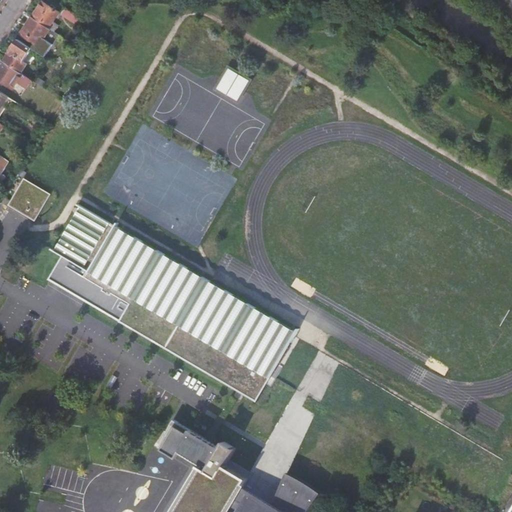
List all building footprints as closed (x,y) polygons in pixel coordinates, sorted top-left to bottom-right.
[(43,1),(33,17),(50,28),(54,31),(58,26),(52,22),(59,12),(43,1)] [(79,16),(65,7),(61,12),(75,22),(79,16)] [(50,28),(33,17),(22,33),(39,45),(50,28)] [(4,62),(21,73),(27,64),(23,61),(32,48),(19,39),(4,62)] [(38,52),(49,60),(54,53),(42,45),(38,52)] [(25,86),(30,79),(21,73),(4,62),(4,61),(0,66),(0,79),(14,89),(19,82),(25,86)] [(230,66),(219,88),(241,99),(252,78),(230,66)] [(0,109),(9,96),(0,90),(0,109)] [(0,177),(10,162),(0,154),(0,177)] [(41,172),(37,179),(49,186),(53,180),(41,172)] [(25,181),(11,205),(35,218),(48,195),(25,181)] [(258,401),(292,343),(292,342),(298,332),(82,206),(56,252),(63,256),(49,279),(258,401)] [(228,511),(244,486),(249,479),(226,465),(237,448),(225,441),(222,447),(192,429),(189,433),(176,425),(162,449),(176,458),(181,450),(205,464),(203,467),(200,465),(199,467),(202,468),(175,511),(228,511)] [(164,511),(175,511),(202,468),(199,467),(194,463),(164,511)] [(307,511),(322,492),(313,486),(303,480),(288,472),(273,504),(244,486),(228,511),(307,511)]
